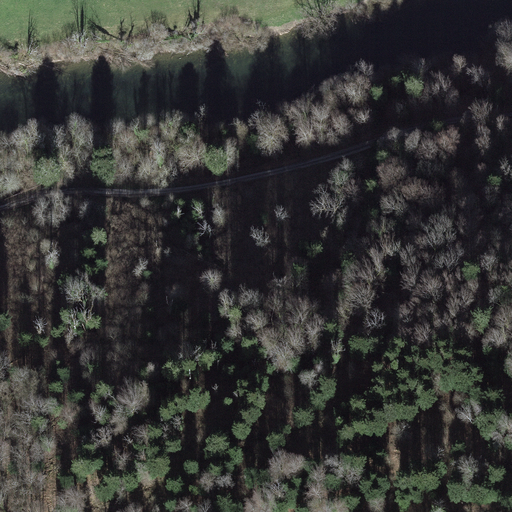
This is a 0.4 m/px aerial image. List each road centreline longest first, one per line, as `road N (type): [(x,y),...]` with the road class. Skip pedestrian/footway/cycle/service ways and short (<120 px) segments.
road 1 (unclassified): [(0,206),(68,190),(212,185),(422,124),(511,114)]
road 2 (track): [(111,511),(218,492),(320,426)]
